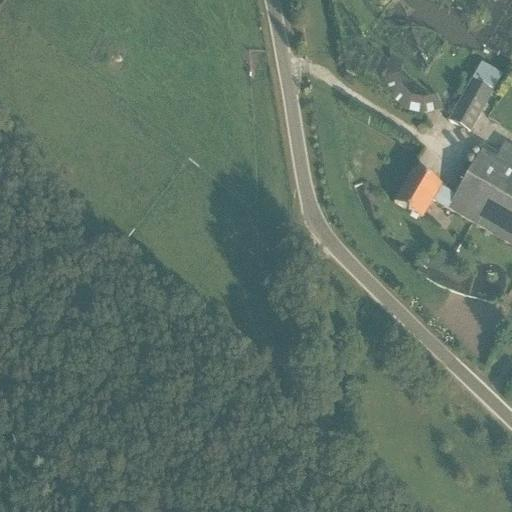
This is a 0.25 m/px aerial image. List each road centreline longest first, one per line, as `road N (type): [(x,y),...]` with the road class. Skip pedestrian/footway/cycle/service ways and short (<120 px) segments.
road 1 (unclassified): [(511,420),(317,224),(272,0)]
road 2 (track): [(339,511),(317,409),(310,254),(317,224)]
